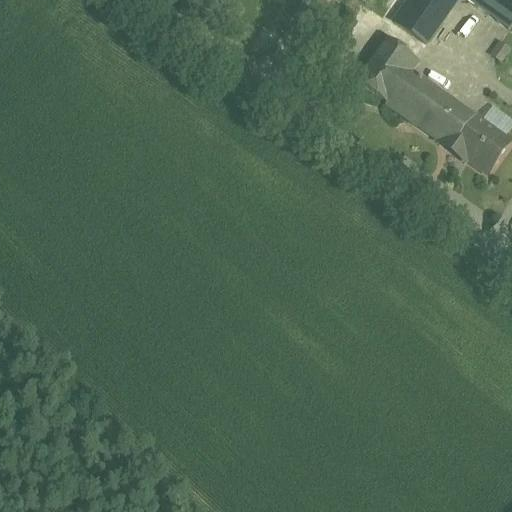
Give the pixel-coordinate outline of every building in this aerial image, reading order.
[(412,0),(395,24),(427,47),(460,0),(412,0)] [(511,29),(511,0),(464,0),(510,32),(511,29)] [(420,64),(384,39),(354,82),(390,107),(413,74),(420,64)] [(501,46),(493,57),(501,63),(509,52),(501,46)] [(511,144),(413,74),(390,107),(489,177),(511,144)]
